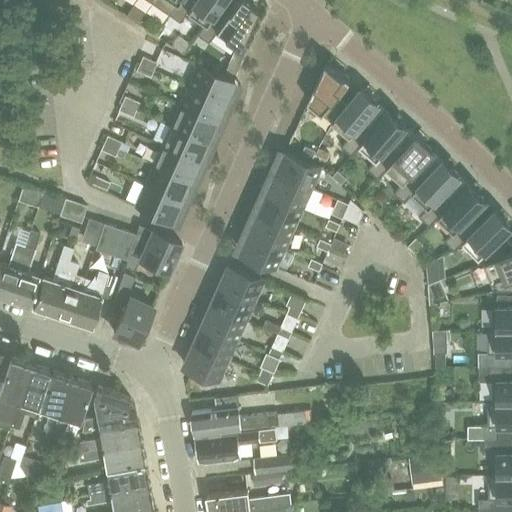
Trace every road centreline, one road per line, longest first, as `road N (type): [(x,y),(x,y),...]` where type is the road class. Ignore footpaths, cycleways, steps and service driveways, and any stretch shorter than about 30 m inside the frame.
road 1 (residential): [(152,367),(310,14)]
road 2 (residential): [(511,189),(310,14)]
road 3 (unclassified): [(152,367),(0,316)]
road 4 (unclassified): [(188,511),(166,388),(152,367)]
